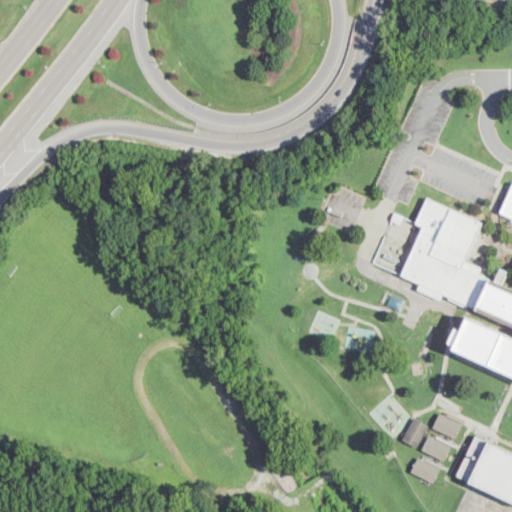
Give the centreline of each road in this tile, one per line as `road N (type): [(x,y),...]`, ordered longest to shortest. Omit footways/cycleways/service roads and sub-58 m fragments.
road 1 (primary): [(0,197),(77,133),(117,127),(262,144),(305,127),(338,99)]
road 2 (primary): [(338,0),(335,50),(315,84),(286,108),(241,119),(198,110),(166,86),(144,43),(142,0)]
road 3 (primary): [(0,150),(117,0)]
